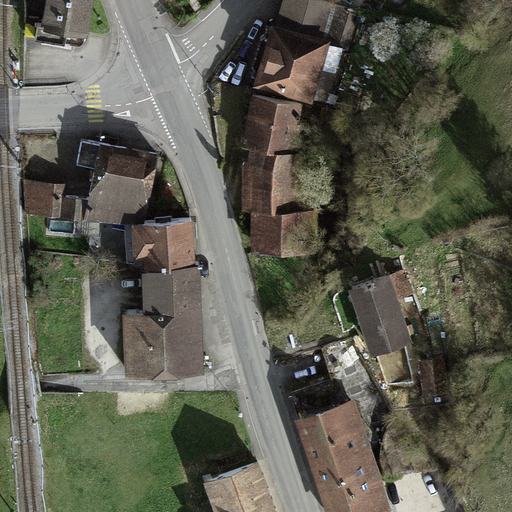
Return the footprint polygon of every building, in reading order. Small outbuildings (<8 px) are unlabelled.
[(35,15),(32,33),(82,42),(88,0),(41,0),(39,16),(35,15)] [(275,32),(264,87),(316,98),(327,43),(275,32)] [(253,98),(247,152),(303,156),(305,124),(314,125),(316,108),(253,98)] [(102,147),(89,212),(145,223),(158,158),(102,147)] [(247,152),(243,208),(255,208),(301,209),(303,156),(247,152)] [(33,187),(31,213),(60,215),(62,189),(33,187)] [(301,209),(255,208),(255,250),(324,250),(324,209),(301,209)] [(387,280),(354,291),(374,349),(407,338),(387,280)] [(436,362),(419,362),(419,395),(435,395),(436,362)] [(349,405),(300,421),(331,511),(375,511),(384,509),(349,405)] [(274,511),(257,463),(208,480),(220,511),(274,511)]
